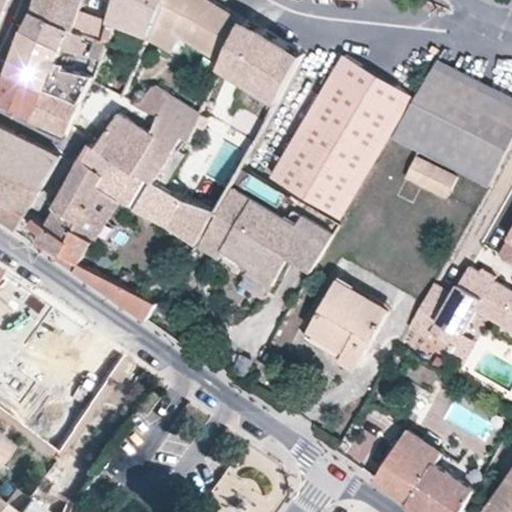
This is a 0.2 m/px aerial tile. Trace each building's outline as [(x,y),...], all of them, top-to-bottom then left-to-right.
[(0,0),(0,8),(6,11),(9,4),(10,0),(0,0)] [(86,0),(39,0),(37,8),(37,9),(71,26),(78,28),(83,11),(86,0)] [(150,35),(166,0),(117,0),(111,20),(150,35)] [(226,59),(245,20),(212,0),(166,0),(150,35),(150,37),(175,50),(184,34),(226,59)] [(71,26),(37,9),(28,28),(64,47),(65,47),(94,56),(104,59),(112,41),(105,38),(78,28),(71,26)] [(83,11),(78,28),(105,38),(110,22),(83,11)] [(150,37),(150,35),(111,20),(110,22),(105,38),(112,41),(143,53),(150,37)] [(294,75),(305,53),(264,28),(246,21),(245,20),(226,59),(223,65),(256,86),(275,97),(280,100),(294,75)] [(64,47),(28,28),(10,73),(49,89),(83,102),(93,82),(104,59),(94,56),(89,73),(67,68),(68,63),(59,60),(65,47),(64,47)] [(342,219),(416,95),(347,54),(272,177),(342,219)] [(500,167),(511,143),(511,102),(436,64),(394,135),(491,185),(500,167)] [(49,89),(10,73),(0,94),(0,98),(37,118),(49,89)] [(188,136),(200,111),(196,108),(159,85),(154,86),(139,106),(148,110),(161,113),(154,132),(159,135),(139,171),(154,181),(180,133),(188,136)] [(269,106),(275,97),(256,86),(251,95),(269,106)] [(44,121),(41,128),(65,139),(71,128),(83,102),(49,89),(37,118),(44,121)] [(196,108),(200,111),(204,104),(199,102),(196,108)] [(121,112),(100,146),(118,158),(139,171),(159,135),(154,132),(121,112)] [(53,170),(62,154),(6,127),(0,124),(0,170),(43,188),(53,170)] [(94,142),(88,138),(80,151),(87,156),(94,142)] [(100,146),(94,142),(87,156),(109,173),(118,158),(100,146)] [(109,173),(87,156),(72,182),(94,197),(88,208),(110,220),(123,200),(102,184),(109,173)] [(408,175),(449,196),(459,176),(418,156),(408,175)] [(188,199),(154,181),(139,171),(118,158),(109,173),(102,184),(123,200),(198,242),(217,209),(188,199)] [(43,188),(0,170),(0,214),(19,228),(30,210),(38,195),(43,188)] [(58,207),(72,182),(65,178),(52,203),(58,207)] [(94,197),(72,182),(58,207),(81,221),(77,226),(98,239),(110,220),(88,208),(94,197)] [(299,221),(234,183),(217,209),(198,242),(219,258),(223,250),(251,267),(247,272),(272,287),(290,254),(314,269),(337,231),(305,211),(299,221)] [(30,210),(19,228),(34,238),(78,269),(82,262),(98,239),(77,226),(81,221),(58,207),(48,224),(30,210)] [(511,227),(499,251),(511,258),(511,227)] [(82,262),(78,269),(82,272),(149,318),(160,302),(82,262)] [(463,333),(477,308),(511,328),(511,289),(494,279),(480,271),(470,266),(454,294),(435,283),(410,325),(430,337),(433,331),(453,343),(456,345),(463,333)] [(496,275),(483,267),(480,271),(494,279),(496,275)] [(340,278),(312,328),(348,349),(344,358),(359,366),(393,308),(340,278)] [(46,347),(34,338),(24,331),(28,325),(4,309),(0,313),(0,369),(21,384),(46,347)] [(24,331),(34,338),(38,333),(28,325),(24,331)] [(348,349),(312,328),(307,336),(344,358),(348,349)] [(466,357),(476,340),(463,333),(456,345),(453,343),(450,348),(466,357)] [(428,511),(464,511),(478,486),(439,462),(445,453),(446,450),(411,428),(379,477),(428,511)] [(0,456),(11,442),(0,434),(0,456)] [(58,453),(64,444),(57,438),(50,447),(58,453)] [(439,462),(478,486),(483,478),(445,453),(439,462)] [(511,511),(511,477),(488,511),(489,511),(511,511)] [(14,509),(11,511),(50,511),(26,495),(14,509)] [(0,511),(11,511),(14,509),(0,499),(0,511)]
